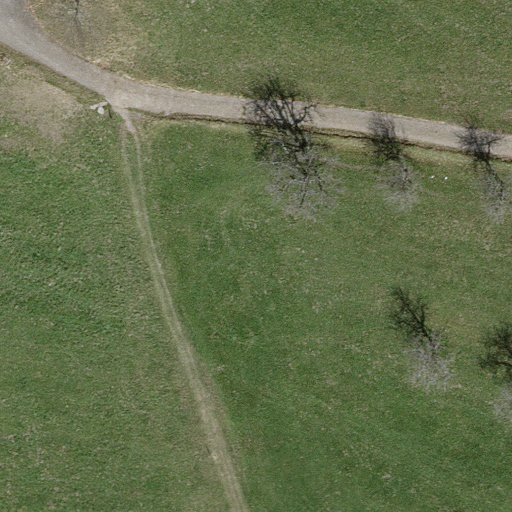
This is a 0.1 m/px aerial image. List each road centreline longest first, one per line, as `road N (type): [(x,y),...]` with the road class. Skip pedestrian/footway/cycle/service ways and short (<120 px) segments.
road 1 (track): [(271,511),(203,247),(134,99)]
road 2 (track): [(134,99),(511,148)]
road 3 (track): [(134,99),(0,43)]
